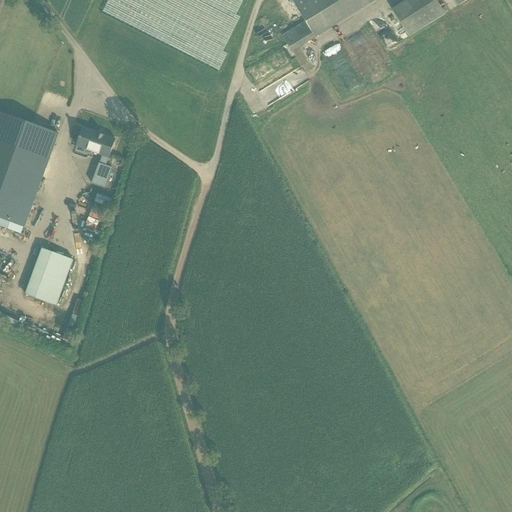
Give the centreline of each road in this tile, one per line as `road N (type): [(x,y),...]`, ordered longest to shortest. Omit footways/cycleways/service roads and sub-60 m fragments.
road 1 (track): [(220,511),(170,320),(209,174)]
road 2 (unclassified): [(209,174),(138,122),(40,0)]
road 3 (unclassified): [(209,174),(261,0)]
